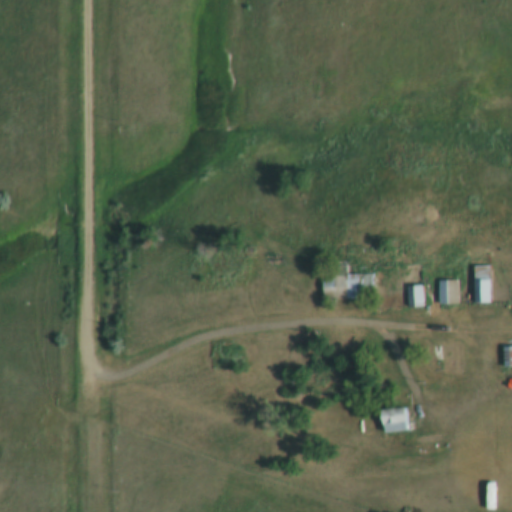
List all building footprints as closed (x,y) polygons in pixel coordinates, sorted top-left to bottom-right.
[(208,256),(212,265),(221,261),(227,274),(243,267),(232,245),(208,256)] [(354,275),(354,265),(332,266),(333,301),(380,300),(379,274),(354,275)] [(495,266),(476,266),(476,303),(495,303),(495,266)] [(440,281),(440,305),(460,305),(460,281),(440,281)] [(246,366),(246,345),(225,345),(225,366),(246,366)] [(415,428),(412,408),(386,413),(389,432),(415,428)]
